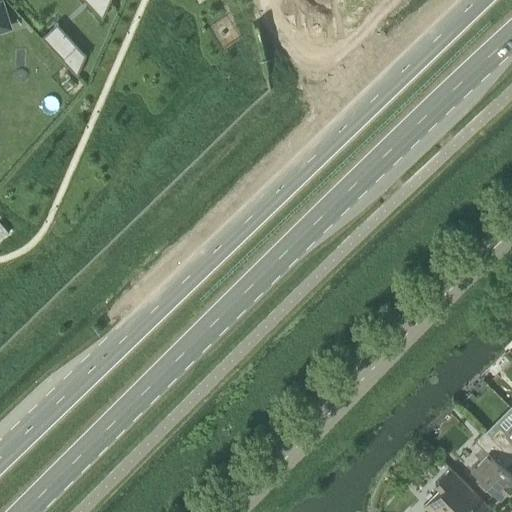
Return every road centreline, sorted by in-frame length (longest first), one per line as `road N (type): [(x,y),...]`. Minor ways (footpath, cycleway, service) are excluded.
road 1 (primary): [(25,511),(511,43)]
road 2 (primary): [(477,0),(0,459)]
road 3 (tertiary): [(228,511),(511,232)]
